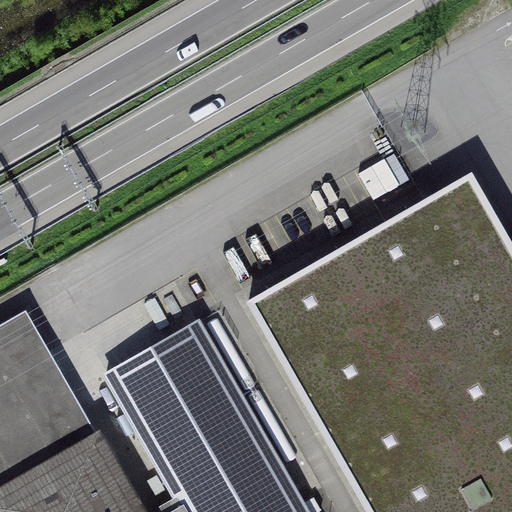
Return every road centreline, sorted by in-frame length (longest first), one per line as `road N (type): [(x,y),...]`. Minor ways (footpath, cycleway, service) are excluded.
road 1 (motorway): [(0,213),(373,0)]
road 2 (motorway): [(256,0),(0,146)]
